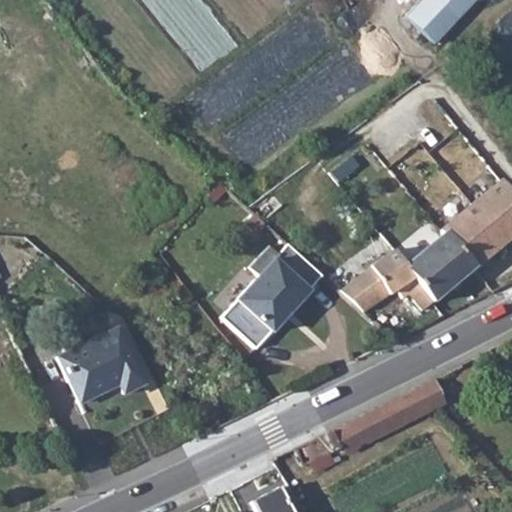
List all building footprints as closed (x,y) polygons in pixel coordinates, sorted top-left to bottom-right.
[(477,0),(420,0),(403,18),(434,46),(477,0)] [(375,275),(363,285),(355,292),(370,310),(411,277),(416,283),(430,300),(511,233),(511,195),(499,179),(437,229),(440,234),(407,261),(399,246),(370,269),(375,275)] [(223,312),(255,345),(324,280),(290,249),(223,312)] [(364,315),(370,310),(355,292),(363,285),(346,273),(334,289),(364,315)] [(421,308),(430,300),(416,283),(406,291),(421,308)] [(55,357),(78,403),(117,384),(121,393),(141,383),(114,327),(55,357)] [(411,389),(429,409),(442,402),(431,378),(411,389)] [(291,449),(301,469),(337,450),(340,454),(429,409),(411,389),(291,449)] [(248,504),(251,511),(289,511),(277,489),(248,504)]
